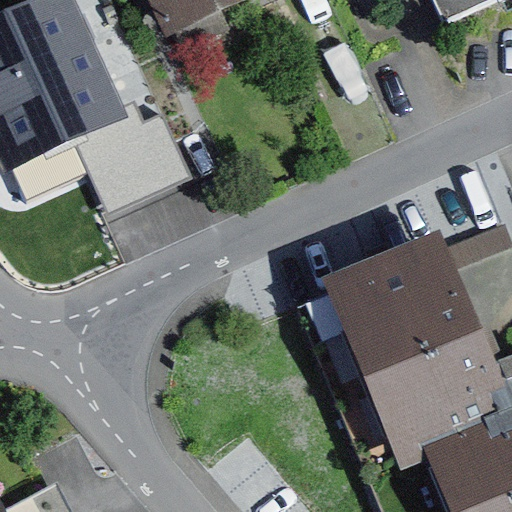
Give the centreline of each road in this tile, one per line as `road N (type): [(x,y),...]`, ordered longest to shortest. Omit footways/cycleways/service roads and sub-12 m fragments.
road 1 (residential): [(511,119),(25,332)]
road 2 (residential): [(25,332),(183,511)]
